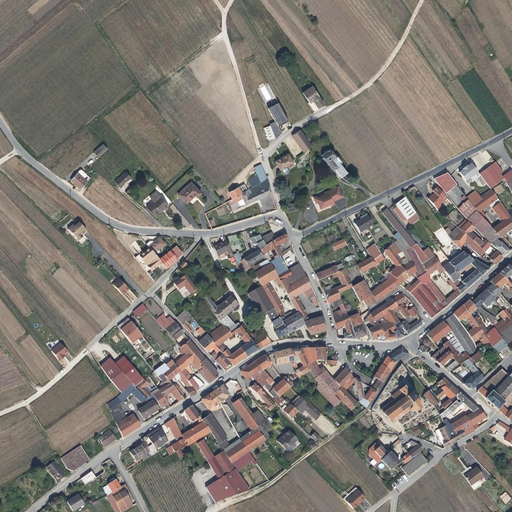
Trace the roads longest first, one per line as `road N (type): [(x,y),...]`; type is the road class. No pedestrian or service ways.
road 1 (tertiary): [(0,119),(20,149),(117,224),(203,234)]
road 2 (residential): [(511,130),(294,236)]
road 3 (track): [(215,508),(274,482),(374,410)]
road 4 (track): [(233,0),(224,17),(233,67),(264,159)]
road 5 (residential): [(274,217),(280,210),(264,159),(284,135),(329,107)]
road 6 (track): [(421,0),(377,74),(329,107)]
road 7 (residential): [(225,377),(113,452)]
road 8 (unknown): [(208,234),(233,288),(278,347)]
